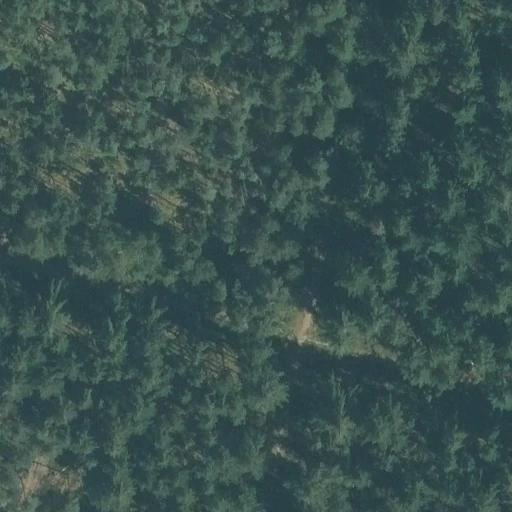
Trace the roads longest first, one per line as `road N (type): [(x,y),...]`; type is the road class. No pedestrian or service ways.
road 1 (track): [(362,0),(294,339)]
road 2 (track): [(294,339),(0,262)]
road 3 (track): [(294,339),(511,395)]
road 4 (track): [(294,339),(260,511)]
